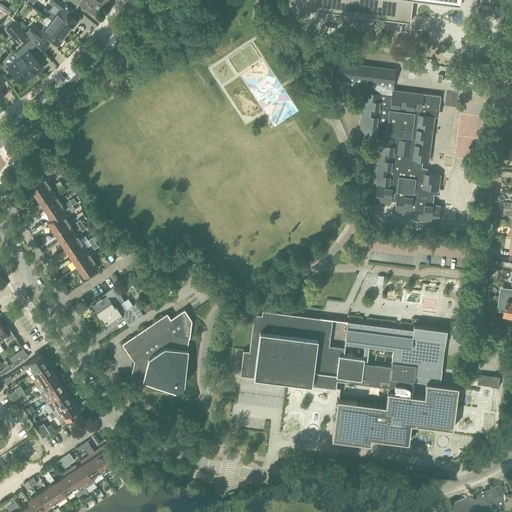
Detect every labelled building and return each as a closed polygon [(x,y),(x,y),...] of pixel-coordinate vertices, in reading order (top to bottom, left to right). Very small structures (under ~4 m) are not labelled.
[(53,11),(48,17),(52,20),(66,31),(69,26),(72,26),(77,20),(67,12),(71,6),(63,0),(51,0),(50,1),(59,8),(56,11),(57,14),(53,11)] [(66,0),(76,8),(81,1),(93,11),(101,0),(66,0)] [(311,0),(310,9),(410,22),(412,0),(436,0),(460,3),(460,0),(311,0)] [(20,56),(9,66),(22,80),(33,70),(35,73),(44,65),(30,49),(36,44),(28,35),(15,20),(6,28),(19,44),(20,43),(23,47),(16,53),(20,56)] [(63,35),(66,31),(52,20),(47,26),(45,26),(41,30),(32,23),(26,31),(40,46),(48,35),(59,44),(63,38),(63,35)] [(393,89),(395,67),(332,60),(330,77),(330,76),(338,77),(338,82),(364,85),(357,136),(374,138),(375,135),(378,135),(372,181),(376,181),(393,183),(394,175),(420,179),(419,187),(431,188),(439,189),(441,173),(421,171),(423,159),(429,160),(435,115),(433,114),(433,110),(438,111),(440,95),(393,89)] [(45,177),(54,171),(51,166),(42,172),(26,183),(33,192),(48,182),(45,177)] [(431,193),(431,188),(419,187),(420,179),(394,175),(393,183),(376,181),(374,201),(390,203),(390,200),(395,200),(394,210),(410,212),(410,208),(416,209),(414,218),(438,221),(440,205),(432,204),(434,193),(431,193)] [(39,201),(54,191),(48,182),(33,192),(39,201)] [(45,210),(60,200),(54,191),(39,201),(45,210)] [(57,215),(62,212),(66,209),(60,200),(45,210),(51,218),(56,215),(57,215)] [(53,231),(68,220),(62,212),(57,215),(56,215),(51,218),(47,221),(53,231)] [(59,240),(74,229),(68,220),(53,231),(59,240)] [(65,249),(80,238),(74,229),(59,240),(65,249)] [(71,258),(86,247),(80,238),(65,249),(71,258)] [(77,267),(92,257),(86,247),(71,258),(77,267)] [(92,257),(77,267),(84,276),(99,266),(92,257)] [(93,304),(100,314),(102,314),(109,325),(123,316),(129,325),(143,315),(135,303),(127,309),(125,307),(124,308),(120,302),(125,299),(121,292),(123,291),(118,284),(107,291),(109,294),(102,299),(101,297),(96,301),(97,302),(93,304)] [(511,290),(502,290),(499,307),(505,308),(504,314),(511,315),(511,290)] [(184,381),(188,347),(186,347),(188,336),(190,336),(193,317),(185,306),(175,313),(176,314),(171,317),(167,311),(122,341),(129,352),(133,350),(137,355),(132,374),(143,377),(143,379),(176,387),(178,387),(180,386),(181,386),(182,384),(183,383),(184,381)] [(243,350),(240,375),(254,377),(254,376),(311,383),(311,384),(337,387),(336,387),(337,379),(388,386),(386,405),(338,399),(337,399),(337,400),(334,419),(332,438),(333,439),(370,443),(371,438),(399,441),(409,442),(409,441),(410,431),(411,423),(453,428),(455,409),(456,405),(456,403),(458,388),(458,387),(458,386),(440,384),(442,369),(443,355),(447,329),(414,325),(413,329),(348,321),(345,343),(365,346),(363,358),(344,355),(345,347),(336,346),(336,350),(329,349),(333,319),(262,310),(262,314),(254,313),(254,315),(249,351),(243,350)] [(0,340),(4,338),(7,342),(15,336),(7,324),(3,326),(0,322),(0,340)] [(25,350),(21,353),(22,356),(17,359),(20,363),(29,356),(25,350)] [(32,372),(48,361),(45,356),(43,357),(40,353),(23,365),(26,369),(29,367),(32,372)] [(35,383),(53,371),(50,368),(52,367),(48,361),(32,372),(36,377),(32,379),(35,383)] [(44,390),(59,380),(53,371),(35,383),(37,387),(41,385),(44,390)] [(479,374),(477,384),(478,384),(491,386),(492,376),(479,374)] [(491,386),(494,387),(498,387),(499,387),(500,376),(497,376),(492,375),(492,376),(491,386)] [(50,399),(65,389),(59,380),(44,390),(50,399)] [(245,382),(244,390),(251,391),(252,383),(245,382)] [(12,399),(19,394),(16,389),(9,394),(12,399)] [(53,410),(73,397),(69,392),(68,394),(65,389),(50,399),(51,399),(47,402),(53,410)] [(19,394),(12,399),(16,404),(23,400),(19,394)] [(57,408),(53,411),(62,424),(77,414),(74,410),(77,408),(74,403),(76,402),(73,397),(56,408),(57,408)] [(300,417),(301,404),(290,404),(289,417),(300,417)] [(309,416),(318,416),(317,407),(309,407),(309,416)] [(33,423),(37,421),(31,412),(27,414),(33,423)] [(37,421),(33,423),(36,428),(43,437),(47,435),(50,433),(55,429),(52,425),(47,428),(44,423),(40,425),(37,421)] [(88,454),(100,472),(102,474),(116,464),(103,444),(88,454)] [(0,451),(0,461),(15,452),(10,445),(0,451)] [(64,456),(69,464),(73,461),(73,457),(70,452),(64,456)] [(91,478),(100,472),(88,454),(79,460),(81,463),(91,478)] [(66,466),(69,464),(64,456),(59,459),(64,466),(66,466)] [(81,463),(73,469),(83,484),(85,487),(93,481),(91,478),(81,463)] [(74,490),(83,484),(71,467),(62,473),(64,475),(74,490)] [(41,471),(44,475),(47,480),(52,477),(48,472),(46,468),(41,471)] [(128,471),(123,474),(120,476),(126,484),(126,485),(134,480),(133,479),(128,471)] [(65,496),(74,490),(64,475),(55,481),(65,496)] [(50,484),(46,488),(55,502),(65,496),(55,481),(52,477),(47,480),(50,484)] [(45,487),(37,493),(46,508),(47,508),(55,502),(45,487)] [(502,511),(504,500),(503,496),(502,491),(500,487),(477,498),(474,505),(465,502),(454,507),(452,511),(502,511)] [(37,493),(27,500),(29,504),(30,503),(35,511),(50,511),(47,508),(46,508),(37,493)] [(22,511),(35,511),(30,503),(29,504),(21,510),(22,511)]
